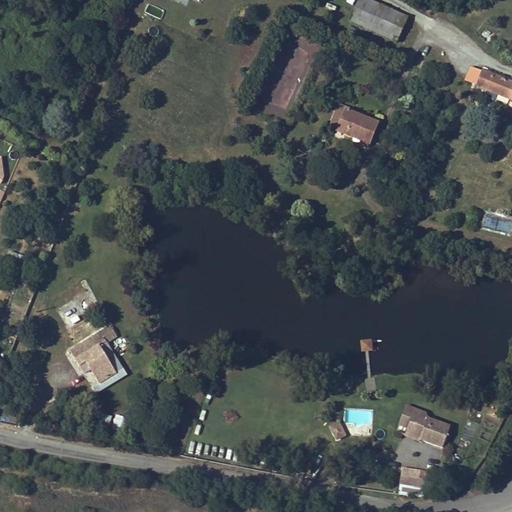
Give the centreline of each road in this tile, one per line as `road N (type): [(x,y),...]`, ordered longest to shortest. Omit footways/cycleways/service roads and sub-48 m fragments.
road 1 (unclassified): [(0,434),(429,510),(511,493)]
road 2 (unclassified): [(511,69),(400,0)]
